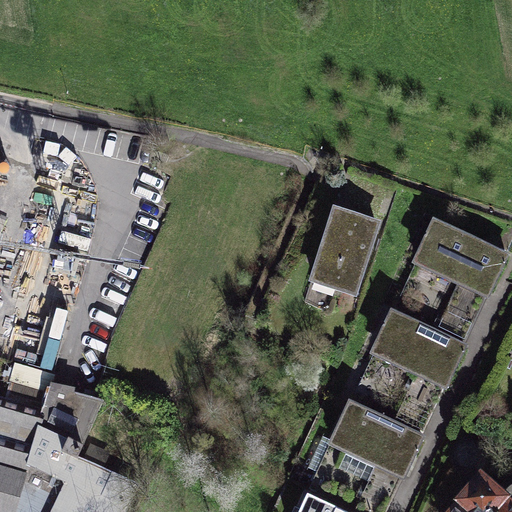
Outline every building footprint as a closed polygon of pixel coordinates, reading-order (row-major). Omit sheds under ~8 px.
[(382,228),(331,212),(309,285),(360,300),(382,228)] [(510,259),(432,222),(413,262),(491,298),(510,259)] [(466,349),(386,313),(366,356),(446,393),(466,349)] [(139,511),(152,487),(89,462),(110,412),(67,388),(53,380),(43,412),(0,399),(0,511),(139,511)] [(426,438),(348,401),(328,444),(406,481),(426,438)] [(504,497),(480,477),(450,511),(511,511),(511,489),(510,491),(504,497)] [(344,511),(301,494),(293,511),(344,511)]
